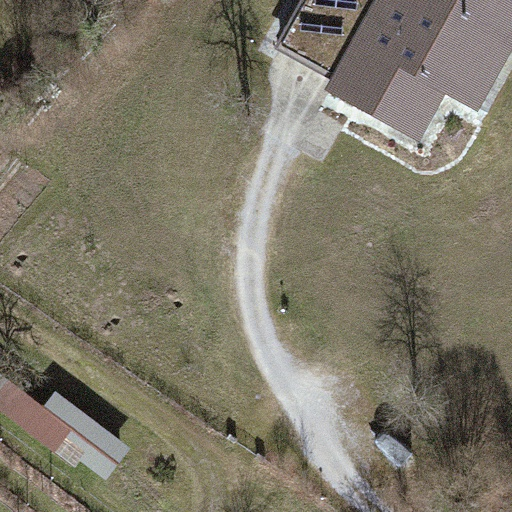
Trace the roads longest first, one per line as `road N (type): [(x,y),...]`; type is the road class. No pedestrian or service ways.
road 1 (track): [(375,511),(269,366),(244,282),(275,187)]
road 2 (track): [(203,511),(205,475),(192,442),(0,307)]
